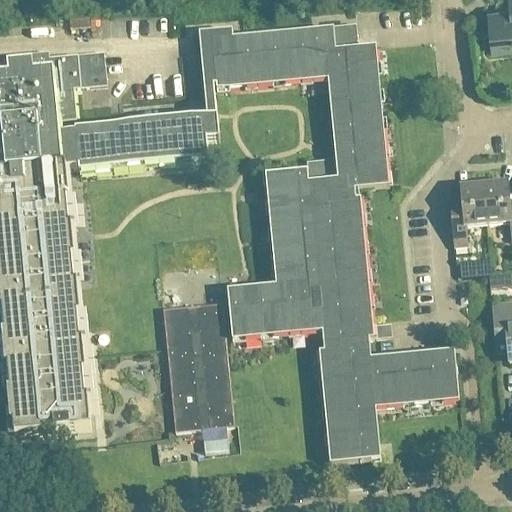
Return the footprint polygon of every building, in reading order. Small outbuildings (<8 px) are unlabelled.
[(511,0),(509,0),(510,12),(488,14),(492,53),(511,51),(511,0)] [(387,190),(389,190),(376,48),(358,50),(356,26),(332,29),(332,32),(232,42),(212,44),(216,90),(216,93),(218,93),(218,94),(328,84),(336,166),(338,183),(339,194),(354,193),(387,190)] [(0,245),(19,442),(91,435),(82,334),(76,334),(66,232),(75,231),(73,208),(70,208),(67,173),(80,171),(80,177),(206,166),(206,161),(208,160),(207,147),(220,146),(217,123),(216,123),(213,91),(216,90),(212,44),(232,42),(231,33),(198,37),(207,124),(75,137),(75,139),(60,141),(58,126),(77,125),(74,92),(107,89),(104,56),(48,61),(48,55),(0,60),(0,245)] [(369,294),(365,251),(361,204),(359,204),(359,202),(355,203),(354,193),(339,194),(338,183),(336,166),(306,169),(307,174),(308,186),(310,202),(310,207),(312,230),(313,237),(315,257),(316,266),(318,285),(319,296),(321,320),(322,325),(323,335),(324,355),(368,350),(368,343),(372,342),(372,341),(374,341),(369,294)] [(228,294),(232,343),(315,335),(315,336),(323,335),(322,325),(321,320),(319,296),(318,285),(316,266),(315,257),(313,237),(312,230),(310,207),(310,202),(308,186),(307,174),(266,178),(277,289),(228,294)] [(484,183),(488,224),(510,222),(511,245),(511,244),(511,194),(509,195),(508,186),(499,187),(498,181),(484,183)] [(466,227),(488,224),(484,183),(469,184),(469,190),(461,191),(461,200),(449,201),(454,250),(468,249),(466,227)] [(490,265),(460,267),(461,281),(491,278),(490,265)] [(497,282),(488,283),(490,294),(498,293),(497,282)] [(509,367),(511,366),(511,306),(492,309),(494,335),(506,333),(509,367)] [(221,311),(162,315),(171,444),(230,440),(221,311)] [(375,412),(376,412),(370,363),(368,350),(324,355),(320,355),(318,355),(324,413),(329,468),(380,463),(377,434),(375,413),(375,412)] [(375,413),(459,405),(459,403),(454,354),(370,363),(376,412),(375,412),(375,413)]
